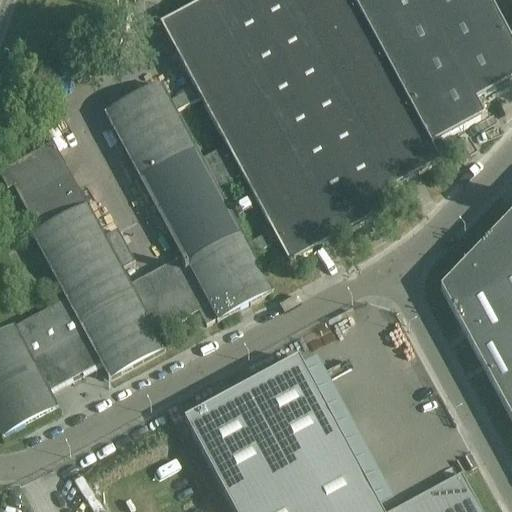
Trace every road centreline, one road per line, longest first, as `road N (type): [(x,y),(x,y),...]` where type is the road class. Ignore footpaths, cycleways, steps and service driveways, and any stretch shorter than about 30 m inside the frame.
road 1 (unclassified): [(0,467),(20,466),(392,274)]
road 2 (unclassified): [(392,274),(511,497)]
road 3 (unknown): [(343,299),(395,446),(425,452),(478,435)]
road 4 (unclassified): [(392,274),(511,152)]
